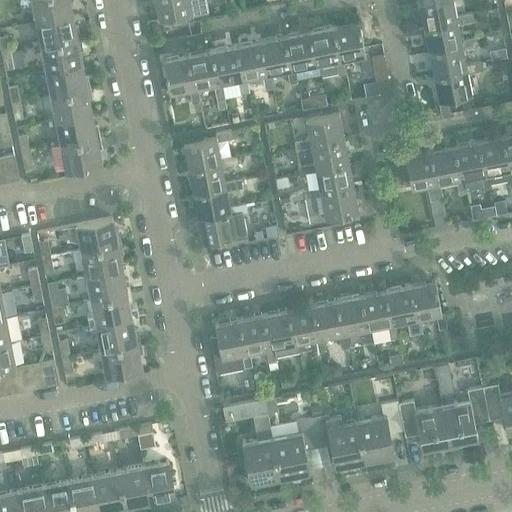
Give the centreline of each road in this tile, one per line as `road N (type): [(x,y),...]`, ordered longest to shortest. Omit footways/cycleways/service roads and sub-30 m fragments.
road 1 (residential): [(174,292),(388,248)]
road 2 (residential): [(0,410),(190,373)]
road 3 (residential): [(145,168),(114,0)]
road 4 (residential): [(511,482),(353,511)]
road 5 (residential): [(388,248),(369,143),(417,133)]
road 6 (residential): [(0,197),(145,168)]
road 7 (residential): [(216,511),(190,373)]
road 8 (residential): [(417,133),(380,0)]
road 9 (residential): [(174,292),(145,168)]
road 10 (residential): [(388,248),(511,226)]
